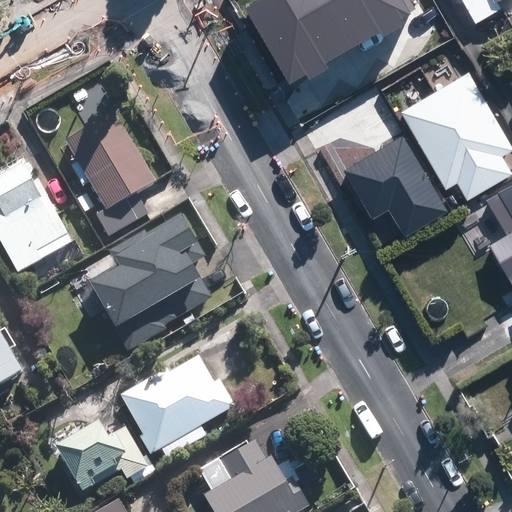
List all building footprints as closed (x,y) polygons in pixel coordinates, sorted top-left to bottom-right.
[(286,0),(253,0),(247,4),(289,78),(320,60),(286,0)] [(327,0),(286,0),(320,60),(352,43),(327,0)] [(368,0),(327,0),(352,43),(383,25),(368,0)] [(409,0),(368,0),(383,25),(414,7),(409,0)] [(417,61),(428,80),(434,76),(453,109),(483,92),(453,40),(417,61)] [(60,138),(102,214),(154,185),(112,110),(60,138)] [(398,131),(333,170),(359,213),(379,202),(399,235),(445,208),(398,131)] [(75,244),(30,162),(0,178),(0,250),(14,277),(75,244)] [(511,169),(451,211),(506,292),(511,287),(511,169)] [(75,276),(107,335),(196,287),(178,254),(191,246),(177,220),(75,276)] [(511,341),(511,309),(497,319),(511,342),(511,341)] [(181,347),(111,400),(156,460),(227,408),(181,347)] [(511,347),(501,353),(511,371),(511,347)] [(0,351),(0,378),(12,371),(0,351)] [(91,416),(39,451),(67,492),(103,467),(120,493),(136,482),(91,416)] [(266,447),(204,494),(217,511),(287,511),(306,498),(266,447)]
